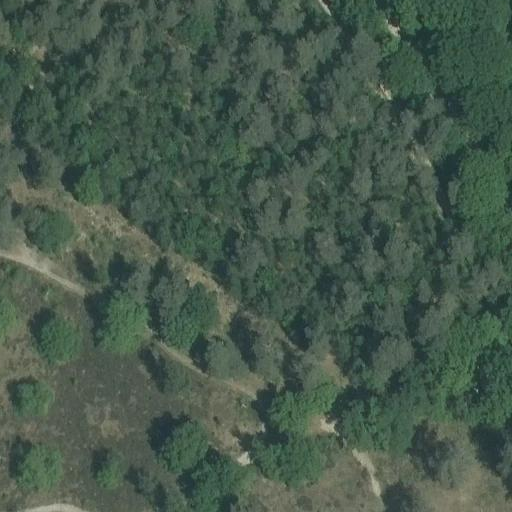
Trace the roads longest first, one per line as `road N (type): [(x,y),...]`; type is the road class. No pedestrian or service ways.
road 1 (track): [(511,234),(372,0)]
road 2 (track): [(22,256),(20,143),(52,0)]
road 3 (track): [(309,437),(511,357)]
